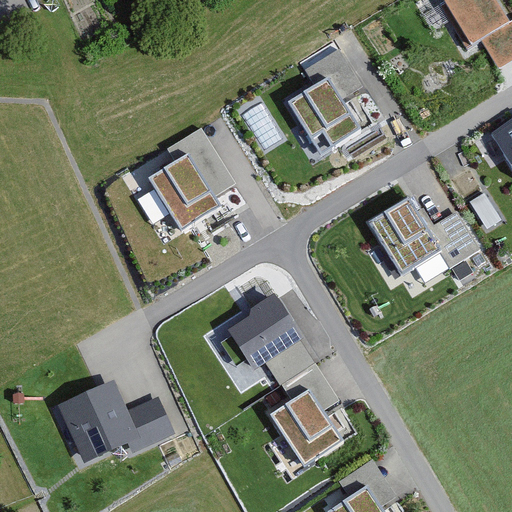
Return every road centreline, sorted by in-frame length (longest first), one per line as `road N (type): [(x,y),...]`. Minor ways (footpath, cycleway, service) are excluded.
road 1 (residential): [(447,511),(283,240)]
road 2 (residential): [(283,240),(511,98)]
road 3 (residential): [(283,240),(151,316)]
